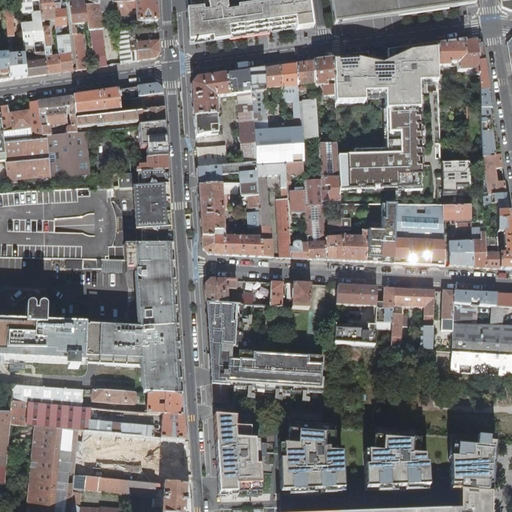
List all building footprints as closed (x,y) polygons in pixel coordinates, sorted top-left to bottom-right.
[(19,0),(21,14),(31,13),(32,23),(22,24),(24,48),(34,47),(34,44),(44,43),(41,12),(33,13),(32,3),(39,3),(38,0),(19,0)] [(38,0),(39,3),(41,12),(44,43),(47,76),(54,75),(61,74),(59,57),(52,58),(48,29),(46,29),(46,27),(44,27),(43,22),(55,21),(53,5),(52,0),(38,0)] [(71,0),(67,0),(68,3),(72,31),(75,31),(74,26),(87,24),(84,2),(72,4),(71,0)] [(84,0),(84,2),(87,24),(88,32),(101,30),(103,30),(102,20),(114,20),(112,4),(113,4),(112,0),(84,0)] [(194,0),(186,0),(186,3),(187,10),(195,9),(194,0)] [(194,0),(195,9),(187,10),(187,18),(189,17),(190,25),(188,25),(189,39),(213,37),(214,42),(234,39),(269,34),(267,19),(272,18),(272,6),(265,7),(264,0),(264,1),(263,0),(194,0)] [(304,29),(308,28),(306,14),(310,13),(307,0),(291,0),(291,1),(278,3),(277,0),(267,0),(264,0),(265,7),(272,6),(272,18),(273,34),(304,29)] [(396,0),(332,0),(336,24),(365,20),(398,15),(396,0)] [(396,0),(398,15),(402,15),(412,13),(411,10),(457,3),(458,7),(476,4),(475,0),(396,0)] [(511,0),(500,0),(502,8),(511,11),(511,0)] [(137,22),(158,21),(157,1),(136,2),(137,14),(136,14),(134,15),(134,18),(135,19),(137,19),(137,22)] [(132,14),(131,3),(115,4),(117,16),(132,14)] [(411,10),(412,13),(445,8),(458,7),(457,3),(411,10)] [(67,27),(64,4),(53,5),(55,21),(59,57),(61,74),(68,73),(73,72),(69,37),(61,37),(60,28),(67,27)] [(12,12),(2,13),(6,56),(8,81),(24,79),(26,79),(25,64),(24,55),(12,56),(11,38),(14,37),(12,12)] [(106,68),(101,30),(88,32),(93,69),(100,68),(106,68)] [(135,32),(138,63),(155,61),(160,55),(159,48),(158,30),(135,32)] [(131,63),(128,32),(117,33),(121,65),(128,64),(131,63)] [(76,36),(76,33),(72,33),(76,72),(84,71),(87,70),(83,37),(80,35),(76,36)] [(213,37),(189,39),(190,46),(214,42),(213,37)] [(475,76),(480,75),(479,42),(476,40),(471,41),(465,41),(466,70),(475,70),(475,76)] [(457,74),(466,73),(466,70),(465,41),(450,44),(437,45),(438,68),(453,67),(453,65),(457,64),(457,74)] [(485,92),(490,91),(486,68),(482,44),(479,42),(480,75),(480,92),(485,92)] [(368,55),(333,60),(335,96),(335,104),(364,104),(364,94),(384,94),(386,151),(353,152),(353,157),(338,157),(338,163),(339,192),(405,190),(405,193),(422,192),(419,85),(438,84),(438,82),(438,68),(437,45),(388,52),(389,63),(383,66),(369,63),(368,55)] [(0,82),(2,82),(8,81),(6,56),(0,56),(0,82)] [(324,97),(335,96),(333,60),(325,61),(314,63),(315,85),(315,87),(323,86),(324,97)] [(304,86),(315,85),(314,63),(296,65),(298,96),(302,95),(301,92),(304,91),(304,86)] [(284,112),(284,119),(300,118),(298,96),(296,65),(289,66),(280,67),(281,88),(282,103),(292,102),(293,111),(284,112)] [(265,90),(281,88),(280,67),(273,68),(264,70),(265,89),(265,90)] [(260,101),(266,100),(265,90),(265,89),(264,70),(260,70),(249,72),(251,94),(251,100),(255,100),(254,93),(260,92),(260,101)] [(251,94),(249,72),(242,73),(227,75),(230,96),(237,96),(251,94)] [(218,98),(230,96),(227,75),(208,78),(197,79),(192,85),(194,115),(195,137),(199,137),(204,135),(217,134),(217,128),(218,128),(216,109),(219,109),(218,98)] [(301,101),(314,100),(314,87),(315,87),(315,85),(304,86),(304,91),(301,92),(302,95),(298,96),(300,118),(303,164),(303,175),(304,182),(316,181),(316,172),(320,171),(320,164),(319,162),(318,144),(318,137),(304,138),(301,101)] [(145,104),(146,113),(164,111),(164,103),(163,91),(157,86),(139,88),(99,94),(73,98),(75,116),(123,111),(123,108),(120,108),(119,103),(130,101),(130,105),(137,104),(138,103),(138,100),(141,100),(141,103),(143,104),(145,104)] [(281,88),(265,90),(266,100),(266,104),(271,103),(272,114),(267,114),(268,131),(285,130),(284,119),(283,117),(282,103),(281,88)] [(480,92),(481,111),(489,110),(493,110),(490,91),(485,92),(480,92)] [(255,100),(251,100),(254,132),(268,131),(267,114),(266,104),(266,100),(260,101),(260,92),(254,93),(255,100)] [(237,96),(242,164),(256,163),(254,132),(251,100),(251,94),(237,96)] [(77,129),(76,121),(75,116),(73,98),(53,101),(38,103),(43,137),(77,134),(77,129)] [(123,111),(75,116),(76,121),(146,113),(145,104),(143,104),(141,103),(141,100),(138,100),(138,103),(137,104),(130,105),(130,101),(119,103),(120,108),(123,108),(123,111)] [(314,100),(301,101),(304,138),(318,137),(316,100),(315,101),(314,100)] [(31,130),(32,138),(43,137),(38,103),(29,104),(29,113),(10,115),(8,107),(0,108),(0,120),(2,140),(3,141),(13,140),(12,132),(31,130)] [(489,110),(481,111),(482,157),(482,160),(496,157),(500,156),(497,137),(493,110),(489,110)] [(147,123),(148,128),(165,126),(165,117),(164,111),(146,113),(76,121),(77,129),(147,123)] [(300,118),(284,119),(285,130),(268,131),(254,132),(256,163),(256,167),(285,165),(303,164),(300,118)] [(148,128),(138,128),(140,150),(145,149),(146,159),(167,157),(166,139),(165,126),(148,128)] [(12,132),(13,140),(32,138),(31,130),(12,132)] [(13,140),(3,141),(3,142),(5,162),(7,181),(51,178),(51,180),(89,177),(85,139),(78,140),(77,134),(43,137),(32,138),(13,140)] [(337,144),(318,144),(319,162),(320,164),(338,163),(338,157),(337,144)] [(225,148),(196,150),(197,167),(207,167),(226,165),(225,148)] [(500,157),(500,156),(496,157),(482,160),(482,161),(484,171),(489,197),(506,195),(504,183),(497,184),(495,171),(502,170),(500,157)] [(137,170),(137,173),(168,171),(168,164),(167,157),(146,159),(147,167),(139,167),(139,169),(137,170)] [(198,178),(198,187),(221,185),(239,186),(239,194),(240,197),(248,196),(258,195),(257,178),(256,167),(256,163),(242,164),(226,165),(207,167),(197,167),(198,178)] [(328,201),(340,201),(339,192),(338,163),(320,164),(320,171),(321,181),(321,187),(327,187),(328,201)] [(290,176),(303,175),(303,164),(285,165),(286,187),(290,187),(290,176)] [(469,164),(441,166),(443,199),(457,198),(456,189),(470,189),(469,164)] [(280,176),(281,189),(286,189),(286,187),(285,165),(256,167),(257,178),(265,177),(280,176)] [(164,187),(169,186),(168,173),(168,171),(137,173),(137,175),(119,177),(120,189),(121,190),(133,190),(134,219),(166,216),(165,203),(166,203),(167,203),(168,202),(169,201),(169,199),(169,198),(169,196),(168,195),(167,194),(166,194),(164,194),(164,187)] [(112,174),(100,175),(101,189),(110,189),(113,189),(112,175),(112,174)] [(112,175),(113,189),(120,189),(119,177),(119,175),(112,175)] [(261,241),(272,241),(270,207),(268,207),(265,177),(257,178),(258,195),(259,208),(259,212),(261,241)] [(321,187),(321,181),(316,181),(304,182),(304,192),(306,213),(306,214),(323,213),(323,206),(322,206),(321,201),(321,188),(321,187)] [(226,237),(225,231),(224,231),(222,194),(221,185),(198,187),(201,224),(203,250),(209,255),(262,258),(261,241),(259,212),(248,213),(248,229),(253,229),(254,232),(256,232),(257,238),(226,237)] [(221,185),(222,194),(239,194),(239,186),(221,185)] [(8,195),(0,195),(0,258),(108,261),(109,249),(111,249),(114,243),(115,239),(115,236),(116,233),(116,232),(116,229),(116,226),(116,223),(116,220),(115,218),(115,215),(114,212),(113,210),(112,207),(111,205),(110,189),(101,189),(90,190),(65,191),(28,193),(14,194),(8,195)] [(290,192),(291,213),(306,213),(304,192),(290,192)] [(239,194),(222,194),(224,231),(225,231),(226,237),(257,238),(256,232),(254,232),(253,229),(248,229),(248,213),(259,212),(259,208),(249,208),(248,196),(240,197),(239,194)] [(249,208),(259,208),(258,195),(248,196),(249,208)] [(489,197),(484,198),(484,207),(491,206),(497,206),(497,212),(497,214),(498,234),(504,234),(504,245),(505,255),(499,255),(499,271),(511,271),(511,231),(510,218),(509,214),(506,195),(489,197)] [(276,200),(278,239),(290,239),(287,200),(281,200),(276,200)] [(367,241),(366,263),(394,265),(394,246),(394,240),(395,207),(381,207),(381,233),(367,232),(367,234),(367,241)] [(442,208),(395,207),(394,240),(408,241),(431,243),(443,244),(443,222),(442,208)] [(443,222),(447,222),(471,221),(470,207),(442,208),(443,222)] [(327,261),(325,238),(323,213),(306,214),(307,236),(309,260),(327,261)] [(171,216),(166,216),(134,219),(135,232),(172,230),(171,216)] [(329,231),(341,231),(341,224),(341,221),(328,222),(329,231)] [(447,236),(471,235),(471,230),(471,221),(447,222),(447,236)] [(346,224),(341,224),(341,231),(341,237),(342,262),(352,263),(366,263),(367,241),(367,234),(367,232),(366,232),(361,232),(361,238),(346,237),(346,224)] [(172,230),(135,232),(135,246),(173,246),(172,230)] [(480,230),(480,242),(471,242),(471,244),(472,269),(481,270),(486,270),(486,255),(485,238),(485,230),(480,230)] [(471,235),(471,242),(480,242),(480,230),(471,230),(471,235)] [(293,244),(293,246),(293,248),(290,248),(291,259),(296,260),(309,260),(307,236),(302,237),(303,240),(304,244),(302,244),(302,243),(300,242),(299,241),(298,241),(296,241),(295,242),(294,243),(293,244)] [(341,237),(325,238),(327,261),(333,262),(342,262),(341,237)] [(486,255),(498,255),(497,238),(485,238),(486,255)] [(278,239),(279,259),(291,259),(290,248),(290,239),(278,239)] [(408,266),(408,241),(394,240),(394,246),(394,265),(401,265),(408,266)] [(273,258),(272,241),(261,241),(262,258),(273,258)] [(431,243),(408,241),(408,266),(425,267),(431,267),(431,243)] [(443,244),(431,243),(431,267),(444,268),(443,244)] [(447,245),(448,268),(458,268),(472,269),(471,244),(452,245),(452,243),(448,243),(449,245),(447,245)] [(0,328),(0,361),(66,364),(66,369),(69,369),(77,370),(80,370),(80,365),(84,365),(84,364),(143,361),(145,395),(148,395),(182,397),(181,374),(180,368),(175,368),(172,360),(175,360),(173,328),(178,328),(177,312),(176,303),(175,276),(173,246),(135,246),(127,246),(127,262),(127,273),(135,274),(138,329),(138,336),(85,334),(47,332),(47,326),(48,312),(47,310),(46,309),(45,307),(44,307),(42,307),(41,307),(39,308),(38,308),(38,309),(38,313),(36,314),(36,311),(36,310),(35,309),(34,308),(33,307),(32,307),(30,307),(29,307),(28,308),(27,309),(26,309),(26,323),(25,329),(0,328)] [(499,255),(498,255),(486,255),(486,270),(494,270),(499,271),(499,255)] [(104,270),(104,262),(69,261),(68,270),(104,270)] [(236,289),(236,281),(222,280),(211,280),(205,285),(206,303),(228,304),(229,292),(232,292),(232,289),(236,289)] [(243,294),(242,305),(253,305),(254,282),(248,282),(244,281),(243,294)] [(254,282),(253,305),(270,306),(271,283),(254,282)] [(282,307),(283,283),(271,283),(270,306),(282,307)] [(293,298),(292,308),(309,309),(311,285),(303,284),(293,284),(287,284),(286,286),(287,289),(287,298),(293,298)] [(377,303),(377,288),(372,288),(367,288),(354,287),(338,286),(337,306),(366,307),(376,307),(377,303)] [(394,307),(395,289),(389,288),(384,288),(383,303),(377,303),(376,307),(376,323),(393,324),(393,315),(394,309),(394,307)] [(421,328),(421,351),(432,352),(434,291),(416,290),(395,289),(394,307),(424,308),(424,328),(421,328)] [(443,292),(442,321),(453,322),(453,305),(454,292),(446,292),(443,292)] [(479,301),(479,307),(491,307),(495,308),(496,294),(475,293),(454,292),(453,305),(470,306),(471,300),(472,300),(473,302),(477,302),(478,301),(479,301)] [(232,295),(232,304),(238,305),(242,305),(243,294),(233,294),(232,295)] [(511,308),(511,295),(496,294),(495,308),(503,308),(511,308)] [(237,323),(237,315),(238,305),(232,304),(228,304),(206,303),(207,312),(208,334),(236,337),(237,323)] [(470,324),(471,306),(470,306),(453,305),(453,322),(453,323),(470,324)] [(490,325),(491,307),(479,307),(471,306),(470,324),(473,324),(490,325)] [(491,307),(490,325),(502,326),(503,308),(495,308),(491,307)] [(511,308),(503,308),(502,326),(507,326),(511,326),(511,323),(511,308)] [(237,315),(237,323),(252,324),(253,316),(237,315)] [(402,317),(402,315),(393,315),(393,324),(392,349),(401,349),(401,340),(402,324),(402,317)] [(453,322),(442,321),(442,332),(452,332),(453,323),(453,322)] [(472,355),(473,324),(470,324),(453,323),(452,332),(452,353),(472,355)] [(473,324),(472,355),(506,357),(507,326),(502,326),(490,325),(473,324)] [(138,336),(138,329),(47,326),(47,332),(85,334),(138,336)] [(374,347),(375,327),(335,326),(334,344),(374,347)] [(175,368),(180,368),(179,346),(178,328),(173,328),(175,360),(172,360),(175,368)] [(220,346),(232,347),(235,347),(236,337),(208,334),(211,372),(212,390),(213,403),(228,404),(229,386),(248,387),(255,388),(275,389),(281,389),(283,390),(303,391),(311,392),(321,392),(324,358),(239,352),(238,360),(227,359),(228,353),(220,353),(220,346)] [(238,360),(239,352),(232,352),(232,347),(220,346),(220,353),(228,353),(227,359),(238,360)] [(472,355),(452,353),(451,373),(511,377),(511,376),(511,357),(506,357),(472,355)] [(82,407),(83,391),(13,386),(12,402),(82,407)] [(255,388),(248,387),(246,400),(254,400),(255,388)] [(281,389),(275,389),(274,401),(282,402),(283,390),(281,389)] [(135,405),(136,394),(135,394),(93,391),(92,403),(135,405)] [(311,392),(303,391),(302,403),(310,404),(311,392)] [(148,395),(147,415),(162,416),(183,418),(183,414),(183,408),(182,397),(148,395)] [(27,415),(28,404),(12,402),(11,413),(9,426),(26,427),(27,415)] [(89,420),(90,410),(28,404),(27,415),(89,420)] [(11,413),(0,412),(0,466),(5,467),(9,426),(11,413)] [(89,423),(89,420),(27,415),(26,427),(34,428),(84,433),(88,433),(89,423)] [(184,421),(183,418),(162,416),(161,434),(157,433),(157,429),(154,429),(89,423),(88,433),(185,441),(184,421)] [(251,420),(214,417),(218,495),(260,494),(259,442),(249,442),(251,420)] [(329,427),(294,424),(292,447),(287,447),(281,446),(282,456),(279,456),(280,490),(291,489),(292,493),(308,492),(320,492),(332,492),(332,488),(343,487),(342,455),(329,454),(331,427),(329,427)] [(329,454),(342,455),(342,451),(333,450),(335,427),(331,427),(329,454)] [(34,428),(26,511),(70,511),(71,505),(74,477),(76,455),(78,455),(79,444),(83,444),(84,433),(34,428)] [(416,434),(379,431),(377,454),(373,454),(367,453),(367,468),(365,468),(366,487),(377,486),(377,490),(417,489),(417,485),(428,485),(428,466),(427,458),(425,458),(419,457),(415,457),(416,434)] [(76,455),(74,477),(188,487),(185,441),(88,433),(84,433),(83,444),(79,444),(78,455),(76,455)] [(493,468),(496,440),(455,437),(453,460),(450,459),(451,487),(460,488),(459,493),(491,495),(493,468)] [(71,505),(78,506),(79,506),(80,498),(78,495),(85,491),(135,495),(136,496),(155,498),(156,484),(74,477),(71,505)] [(189,511),(189,509),(188,487),(164,485),(163,496),(160,495),(159,501),(154,500),(154,508),(162,509),(161,511),(189,511)] [(490,511),(491,504),(491,495),(459,493),(459,503),(459,511),(445,511),(490,511)]
